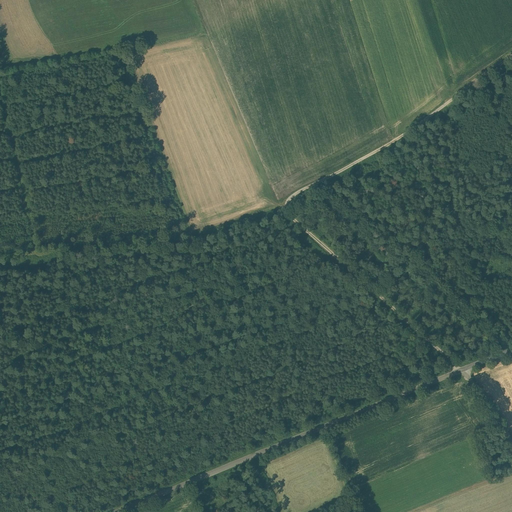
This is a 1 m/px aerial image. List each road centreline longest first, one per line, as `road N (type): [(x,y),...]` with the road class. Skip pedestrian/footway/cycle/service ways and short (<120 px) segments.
road 1 (track): [(511,53),(286,207),(459,370)]
road 2 (unclassified): [(459,370),(117,511)]
